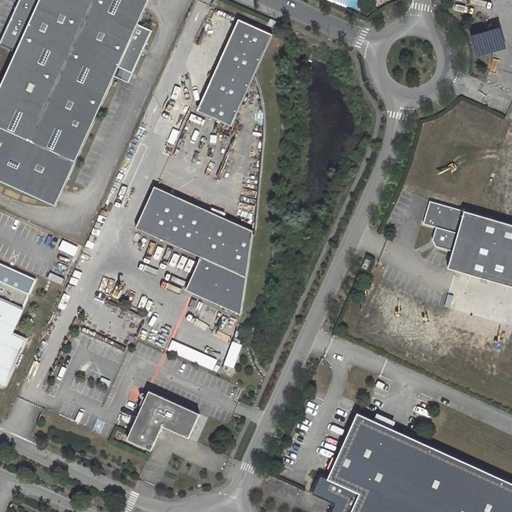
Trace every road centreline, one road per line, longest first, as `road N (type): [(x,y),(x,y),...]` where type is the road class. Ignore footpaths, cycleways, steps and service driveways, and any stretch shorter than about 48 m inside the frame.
road 1 (unclassified): [(402,95),(375,186),(229,507)]
road 2 (unclassified): [(184,510),(131,502),(0,441)]
